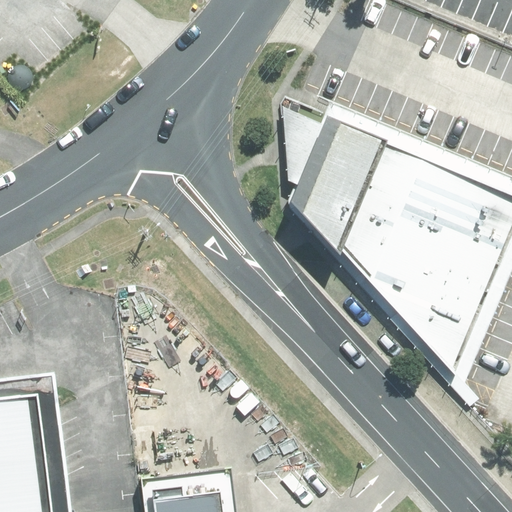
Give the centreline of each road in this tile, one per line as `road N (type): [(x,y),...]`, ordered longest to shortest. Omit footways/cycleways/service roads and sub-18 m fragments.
road 1 (residential): [(135,126),(483,511)]
road 2 (residential): [(135,126),(247,0)]
road 3 (residential): [(0,217),(135,126)]
